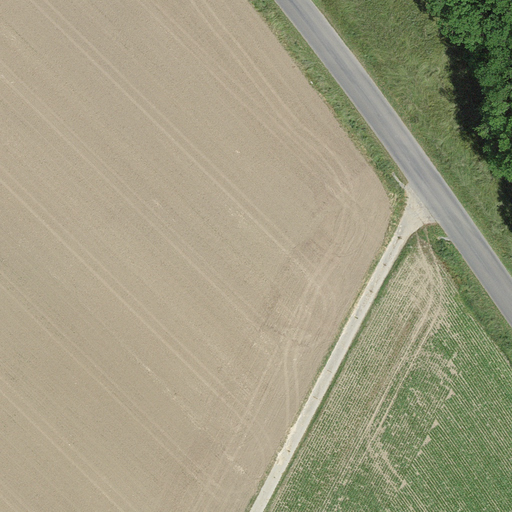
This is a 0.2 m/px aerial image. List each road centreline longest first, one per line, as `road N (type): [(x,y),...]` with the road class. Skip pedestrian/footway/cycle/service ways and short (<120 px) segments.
road 1 (unclassified): [(511,307),(285,0)]
road 2 (track): [(428,187),(260,511)]
